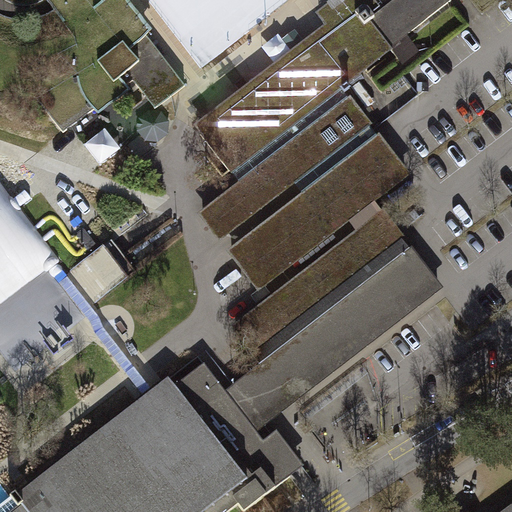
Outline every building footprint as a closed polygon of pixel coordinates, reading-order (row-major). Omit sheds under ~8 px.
[(111,0),(109,2),(107,0),(68,0),(78,70),(85,97),(101,116),(131,93),(121,80),(144,62),(133,49),(154,33),(127,0),(111,0)] [(315,38),(198,126),(235,175),(397,53),(393,48),(457,0),(400,0),(384,12),(374,0),(338,0),(319,15),(329,28),(315,38)] [(102,140),(79,104),(80,103),(71,90),(49,104),(82,153),(102,140)] [(203,215),(224,243),(374,128),(352,100),(203,215)] [(261,293),(413,177),(382,137),(230,253),(261,293)] [(49,189),(81,230),(101,214),(69,173),(49,189)] [(227,391),(259,434),(447,291),(387,213),(240,325),(267,361),(227,391)] [(100,297),(133,275),(112,246),(80,269),(100,297)] [(173,379),(0,510),(0,511),(209,511),(266,468),(281,488),(307,468),(280,433),(267,443),(259,434),(227,391),(208,366),(180,387),(173,379)] [(511,511),(511,503),(499,511),(511,511)]
